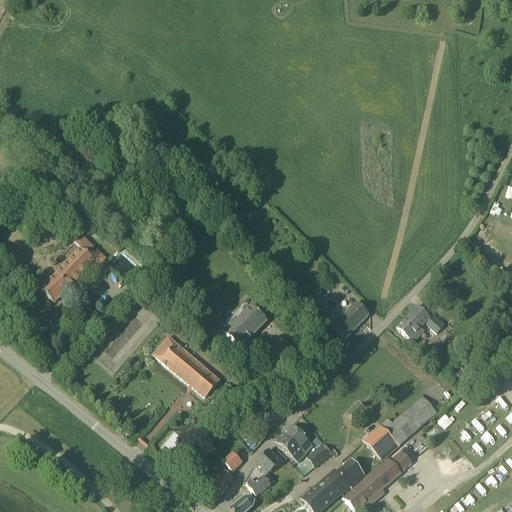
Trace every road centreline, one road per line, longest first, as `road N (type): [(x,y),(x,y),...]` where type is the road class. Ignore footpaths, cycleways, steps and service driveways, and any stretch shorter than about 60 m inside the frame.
road 1 (unclassified): [(221,511),(270,439),(475,229),(511,151)]
road 2 (unclassified): [(0,347),(199,511)]
